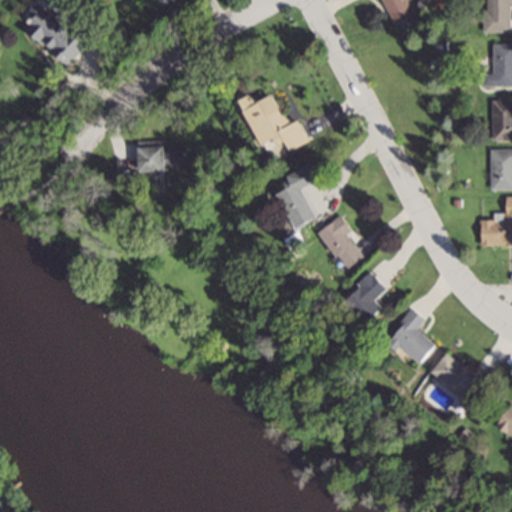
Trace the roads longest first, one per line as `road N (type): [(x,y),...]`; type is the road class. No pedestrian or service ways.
road 1 (residential): [(511,326),(448,262),(311,0)]
road 2 (residential): [(273,0),(171,60),(69,161)]
